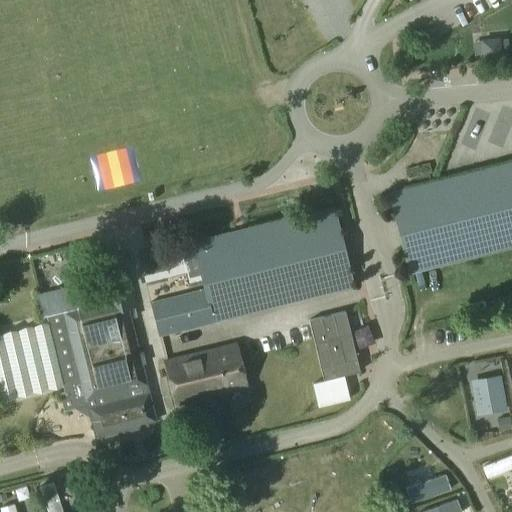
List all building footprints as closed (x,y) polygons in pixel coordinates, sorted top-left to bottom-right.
[(481,60),(500,59),(499,39),(479,40),(481,60)] [(415,146),(421,129),(412,126),(407,144),(415,146)] [(511,161),(387,193),(407,276),(411,275),(511,249),(511,161)] [(148,304),(156,338),(159,337),(354,289),(339,230),(333,206),(240,230),(191,242),(200,280),(154,292),(148,304)] [(94,438),(155,422),(145,386),(147,386),(128,311),(136,309),(122,256),(117,257),(94,263),(97,281),(33,297),(39,318),(45,316),(46,324),(0,335),(0,399),(61,384),(63,392),(58,394),(62,412),(86,407),(94,438)] [(486,283),(506,277),(503,267),(483,273),(486,283)] [(322,380),(358,372),(344,312),(308,321),(313,344),(322,380)] [(511,317),(498,320),(500,331),(511,329),(511,317)] [(173,407),(247,389),(240,362),(236,343),(165,360),(161,361),(173,407)] [(286,369),(273,373),(277,387),(290,383),(286,369)] [(499,376),(469,382),(475,416),(505,411),(499,376)] [(391,479),(421,446),(410,435),(379,468),(391,479)] [(511,454),(482,466),(490,485),(511,476),(511,454)] [(63,511),(53,480),(38,484),(46,511),(63,511)] [(413,511),(462,511),(457,498),(413,511)] [(17,511),(15,502),(0,506),(0,511),(17,511)]
